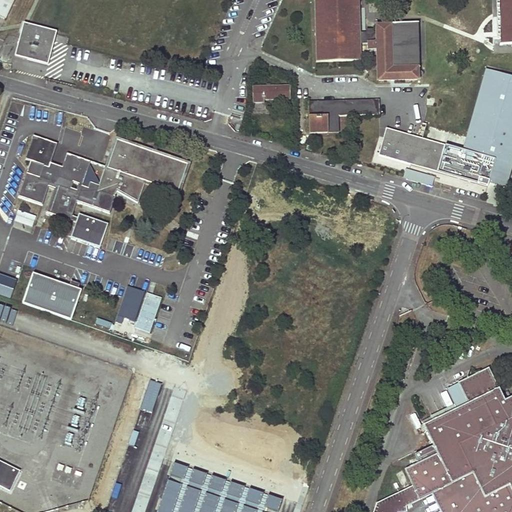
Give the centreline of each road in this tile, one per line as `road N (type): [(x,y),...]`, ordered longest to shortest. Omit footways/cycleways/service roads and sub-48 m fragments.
road 1 (unclassified): [(0,80),(421,201)]
road 2 (unclassified): [(421,201),(312,511)]
road 3 (unknown): [(233,58),(275,61),(345,87),(459,97)]
